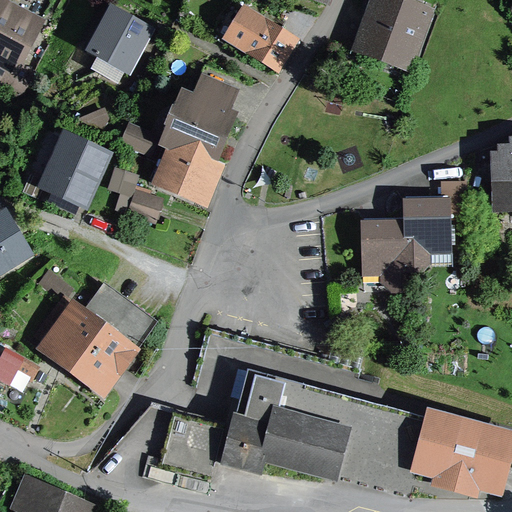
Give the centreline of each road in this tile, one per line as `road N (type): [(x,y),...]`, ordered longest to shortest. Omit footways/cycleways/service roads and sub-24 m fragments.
road 1 (residential): [(27,451),(85,444),(136,401),(170,357),(219,226)]
road 2 (residential): [(219,226),(308,211),(511,129)]
road 3 (residential): [(219,226),(263,120),(339,0)]
road 4 (residential): [(219,511),(96,492),(27,451)]
